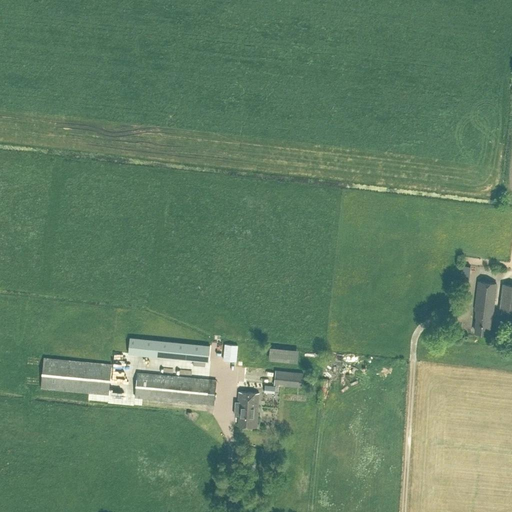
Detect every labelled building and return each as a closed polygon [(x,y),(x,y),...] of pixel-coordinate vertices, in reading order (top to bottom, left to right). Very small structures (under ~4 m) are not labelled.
[(469,281),(471,265),(462,264),(460,280),(469,281)] [(491,317),(493,317),(497,283),(479,281),(475,309),(477,310),(475,331),(489,333),(491,317)] [(511,312),(511,284),(502,283),(499,311),(511,312)] [(207,360),(209,346),(131,337),(130,352),(207,360)] [(237,361),(238,344),(225,343),(223,360),(237,361)] [(294,358),(295,349),(268,344),(266,354),(294,358)] [(44,356),(41,387),(109,394),(112,363),(44,356)] [(303,372),(276,369),(274,384),(302,387),(303,372)] [(214,405),(216,379),(137,371),(134,397),(214,405)] [(275,393),(275,385),(264,384),(264,392),(275,393)] [(239,425),(256,426),(259,393),(239,391),(238,405),(240,406),(239,425)]
